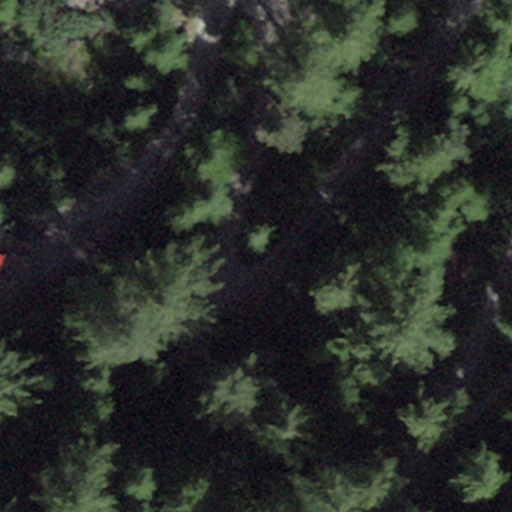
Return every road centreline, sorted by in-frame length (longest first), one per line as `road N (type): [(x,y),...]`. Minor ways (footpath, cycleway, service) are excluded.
road 1 (track): [(243,0),(270,44),(269,97),(196,355),(231,341),(466,0)]
road 2 (track): [(0,322),(68,288),(176,134),(208,11),(226,0)]
